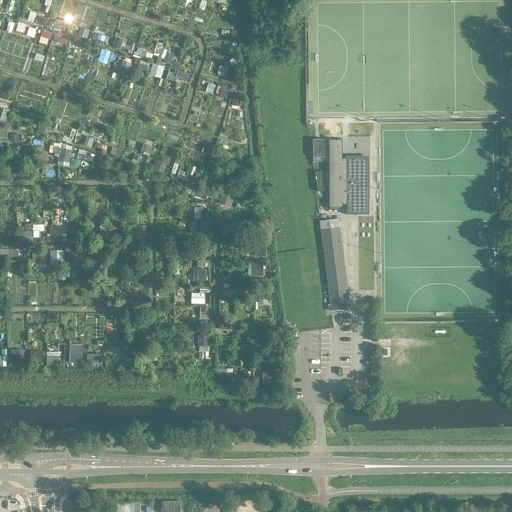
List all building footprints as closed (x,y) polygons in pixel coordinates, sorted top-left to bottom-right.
[(29,26),(27,35),(35,36),(36,28),(29,26)] [(101,49),(99,61),(107,63),(110,50),(101,49)] [(166,50),(163,60),(170,63),(174,53),(166,50)] [(152,63),(150,74),(162,77),(164,65),(152,63)] [(220,64),(217,74),(225,76),(228,66),(220,64)] [(167,77),(187,83),(190,73),(170,67),(167,77)] [(208,83),(206,91),(213,93),(215,84),(208,83)] [(220,95),(227,97),(230,87),(223,85),(220,95)] [(72,142),(76,129),(68,126),(64,139),(72,142)] [(87,136),(84,144),(92,146),(94,138),(87,136)] [(57,162),(68,165),(73,146),(53,140),(50,150),(59,153),(57,162)] [(313,140),(313,158),(320,158),(324,158),(324,140),(313,140)] [(342,140),(328,140),(329,209),(341,209),(342,209),(342,204),(346,204),(346,214),(348,215),(348,213),(353,213),(354,212),(366,212),(366,198),(365,158),(357,158),(357,157),(352,157),(352,158),(347,158),(347,156),(345,156),(345,158),(342,158),(342,154),(342,140)] [(322,170),(315,171),(318,191),(325,190),(322,170)] [(195,207),(195,219),(209,219),(209,207),(195,207)] [(338,219),(320,221),(331,311),(349,309),(338,219)] [(191,293),(191,302),(204,302),(204,293),(191,293)] [(139,511),(140,503),(110,503),(110,511),(139,511)]
